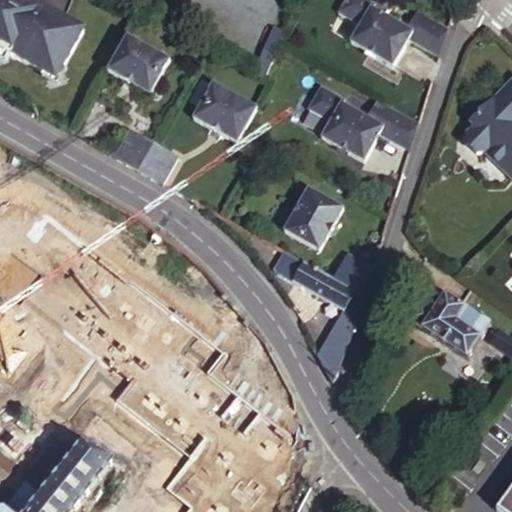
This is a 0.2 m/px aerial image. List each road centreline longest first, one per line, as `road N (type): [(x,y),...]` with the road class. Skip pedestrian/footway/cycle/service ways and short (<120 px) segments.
road 1 (residential): [(331,419),(286,336),(208,245),(127,187),(0,115)]
road 2 (residential): [(331,419),(470,0)]
road 3 (residential): [(409,511),(354,456),(331,419)]
